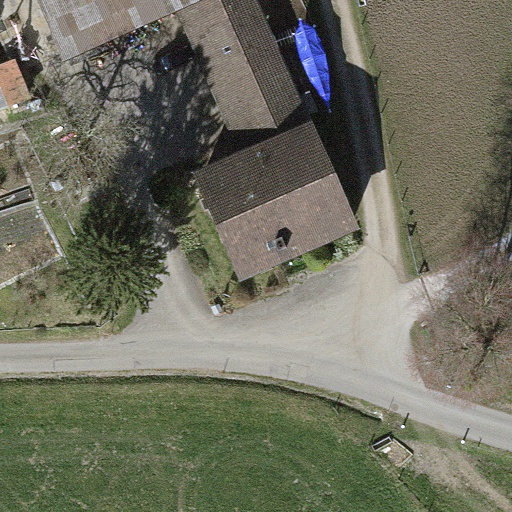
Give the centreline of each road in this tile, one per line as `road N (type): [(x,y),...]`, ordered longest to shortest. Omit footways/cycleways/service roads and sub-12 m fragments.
road 1 (track): [(511,248),(329,355),(389,254),(336,0)]
road 2 (unclassified): [(511,434),(460,420),(329,355),(0,361)]
